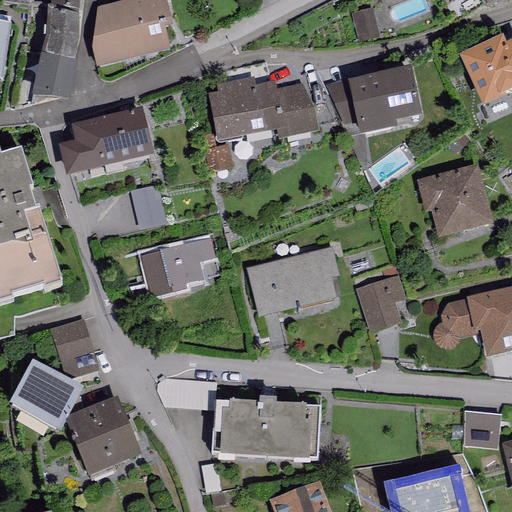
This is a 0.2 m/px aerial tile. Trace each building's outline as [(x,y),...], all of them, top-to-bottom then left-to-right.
[(78,16),(77,0),(52,0),(52,10),(78,16)] [(138,0),(97,11),(91,51),(96,70),(170,51),(165,32),(173,29),(164,0),(138,0)] [(477,0),(485,12),(506,0),(477,0)] [(46,37),(40,57),(73,64),(78,43),(78,16),(52,10),(48,9),(46,37)] [(379,38),(372,10),(350,15),(357,44),(379,38)] [(10,26),(6,25),(7,17),(0,15),(0,81),(2,82),(10,26)] [(456,56),(483,114),(511,100),(511,30),(511,31),(508,25),(494,32),(497,37),(456,56)] [(31,98),(70,103),(77,64),(73,64),(40,57),(31,98)] [(411,71),(348,83),(356,124),(359,139),(397,132),(396,126),(421,121),(411,71)] [(218,95),(208,97),(216,144),(276,133),(277,142),(319,134),(303,86),(276,91),(275,83),(255,87),(254,79),(216,86),(218,95)] [(343,128),(356,124),(348,83),(347,81),(325,87),(343,128)] [(154,160),(142,106),(63,125),(68,146),(58,148),(66,181),(154,160)] [(0,308),(12,304),(10,300),(46,289),(47,294),(62,290),(38,213),(35,214),(29,193),(32,192),(21,157),(1,163),(0,158),(0,308)] [(477,167),(417,184),(425,215),(430,214),(438,241),(493,226),(477,167)] [(134,191),(144,230),(171,223),(160,184),(134,191)] [(210,241),(139,257),(141,263),(136,264),(144,296),(149,295),(150,301),(186,293),(185,288),(204,283),(203,280),(219,276),(210,241)] [(332,250),(246,270),(258,321),(336,302),(330,281),(339,279),(332,250)] [(398,278),(355,291),(370,336),(413,322),(398,278)] [(511,290),(466,300),(466,301),(448,305),(440,318),(440,326),(437,328),(434,331),(433,334),(432,338),(433,342),(435,346),(438,349),(441,351),(445,352),(449,351),(453,350),(456,347),(458,344),(460,340),(474,337),(481,335),(487,361),(511,355),(511,290)] [(85,320),(51,330),(66,381),(100,372),(85,320)] [(83,391),(32,364),(9,409),(60,435),(66,424),(68,420),(83,391)] [(117,400),(68,420),(66,424),(88,482),(142,460),(117,400)] [(259,406),(229,404),(229,407),(214,406),(211,457),(219,458),(219,460),(309,466),(309,464),(316,464),(320,410),(276,407),(276,402),(259,401),(259,406)] [(511,444),(502,447),(511,489),(511,444)] [(456,468),(406,477),(412,511),(457,511),(465,511),(456,468)] [(328,511),(319,485),(269,504),(272,511),(328,511)]
